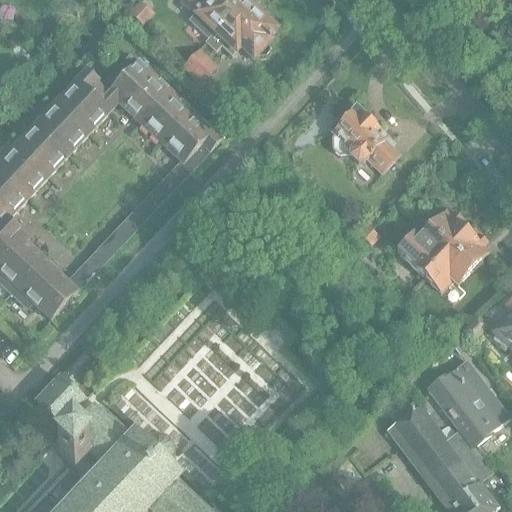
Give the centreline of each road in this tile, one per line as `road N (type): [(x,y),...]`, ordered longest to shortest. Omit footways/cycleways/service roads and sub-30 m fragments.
road 1 (residential): [(0,406),(384,3)]
road 2 (residential): [(384,3),(511,148)]
